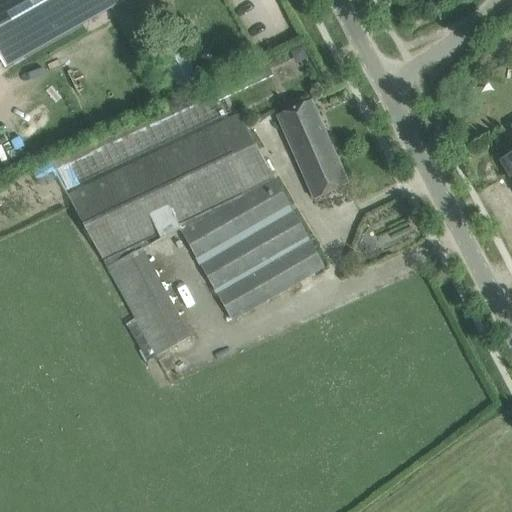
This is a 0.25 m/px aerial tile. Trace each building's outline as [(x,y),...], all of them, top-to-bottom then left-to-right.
[(0,0),(0,55),(6,66),(112,7),(113,6),(112,6),(122,0),(0,0)] [(145,13),(122,26),(142,61),(164,48),(145,13)] [(187,54),(169,62),(180,86),(198,77),(187,54)] [(313,200),(349,184),(311,100),(299,105),(296,98),(287,102),(290,109),(278,114),(313,200)] [(273,178),(255,141),(242,113),(72,195),(103,259),(273,178)] [(130,160),(190,135),(182,114),(109,144),(114,157),(126,152),(130,160)] [(511,153),(501,160),(510,176),(511,174),(511,125),(511,126),(511,128),(511,153)] [(276,184),(255,195),(183,234),(230,321),(323,271),(276,184)] [(156,358),(190,340),(141,249),(107,267),(156,358)]
